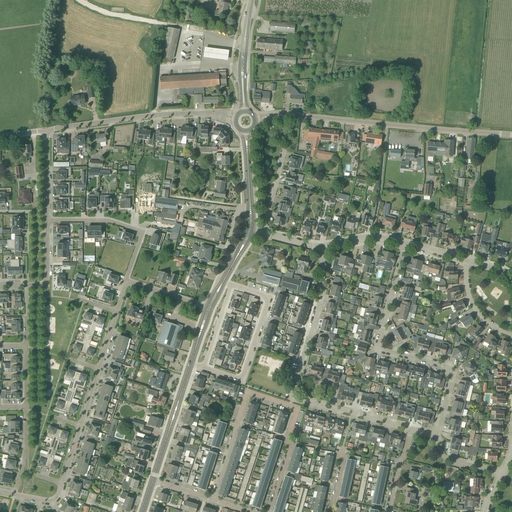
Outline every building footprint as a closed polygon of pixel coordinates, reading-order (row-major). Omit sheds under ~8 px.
[(216,10),(215,16),(221,17),(222,15),(226,16),(226,15),(227,9),(228,9),(229,4),(226,3),(226,0),(218,0),(217,6),(220,7),(219,11),(216,10)] [(184,22),(197,24),(197,19),(189,18),(190,10),(185,9),(185,14),(183,14),(183,17),(184,17),(184,22)] [(295,24),(271,22),(270,31),(294,33),(295,24)] [(161,57),(160,60),(171,63),(172,59),(173,59),(179,30),(174,29),(167,27),(161,57)] [(266,40),(258,40),(257,47),(265,48),(265,49),(282,51),(283,40),(266,39),(266,40)] [(303,42),(304,53),(313,53),(312,43),(310,44),(310,42),(303,42)] [(230,51),(205,48),(204,58),(228,61),(230,51)] [(296,58),(288,57),(275,56),(274,63),(296,65),(296,58)] [(226,89),(225,71),(222,71),(220,71),(220,72),(214,73),(215,74),(198,75),(170,77),(160,77),(161,90),(171,89),(179,89),(179,96),(193,95),(192,91),(204,91),(203,87),(219,86),(219,89),(226,89)] [(87,85),(89,98),(96,97),(94,84),(87,85)] [(290,103),(302,104),(302,100),(305,101),(305,97),(299,96),(299,94),(294,88),(292,88),(292,86),(287,85),(286,94),(291,94),(290,103)] [(262,91),(255,90),(253,102),(261,103),(262,92),(262,91)] [(194,96),(194,104),(199,104),(199,103),(202,103),(201,96),(204,96),(204,91),(192,91),(193,95),(193,96),(194,96)] [(270,93),(262,92),(261,103),(269,103),(270,93)] [(211,98),(204,99),(204,104),(218,103),(218,98),(217,94),(218,94),(213,94),(213,97),(211,97),(211,98)] [(73,106),(85,104),(84,95),(71,97),(72,100),(69,101),(68,102),(68,104),(70,106),(72,105),(73,106)] [(198,130),(197,137),(201,137),(201,134),(208,135),(208,127),(205,127),(205,125),(202,125),(201,130),(198,130)] [(187,137),(188,126),(185,126),(184,128),(181,127),(181,129),(178,129),(177,141),(181,141),(184,137),(187,137)] [(187,137),(186,139),(196,140),(197,130),(193,130),(193,128),(190,128),(191,126),(188,126),(187,137)] [(165,138),(166,127),(163,127),(163,129),(160,129),(159,137),(156,137),(155,141),(159,141),(159,139),(161,139),(162,138),(165,138)] [(166,127),(165,138),(170,139),(169,144),(174,144),(175,133),(172,133),(172,130),(169,130),(169,128),(166,127)] [(218,136),(222,129),(214,128),(213,135),(218,136)] [(144,140),(145,129),(142,129),(142,131),(139,130),(139,132),(135,132),(134,142),(140,143),(141,139),(144,140)] [(148,129),(145,129),(144,140),(148,140),(148,145),(153,146),(154,133),(151,133),(151,131),(148,131),(148,129)] [(223,129),(222,129),(218,136),(219,136),(222,140),(229,136),(227,134),(225,132),(222,129),(223,129)] [(338,140),(339,132),(309,129),(305,129),(303,142),(314,143),(310,157),(315,158),(332,162),(333,154),(317,151),(320,140),(329,141),(330,139),(338,140)] [(381,145),(382,135),(367,133),(366,143),(370,144),(370,146),(374,147),(374,145),(381,145)] [(354,139),(355,135),(347,134),(345,145),(350,145),(350,148),(358,149),(359,140),(354,139)] [(105,135),(96,136),(97,143),(98,143),(98,144),(94,145),(95,151),(101,150),(100,144),(100,143),(106,142),(105,135)] [(72,147),(72,152),(78,152),(78,149),(84,149),(83,153),(88,153),(88,140),(84,140),(84,136),(79,137),(76,137),(75,138),(76,146),(72,147)] [(61,153),(69,153),(69,149),(69,142),(65,142),(65,140),(65,139),(62,139),(62,140),(57,140),(57,141),(57,145),(57,149),(61,149),(61,153)] [(466,159),(473,160),(475,140),(468,139),(466,159)] [(453,156),(454,141),(445,140),(445,143),(428,142),(427,155),(430,156),(430,152),(445,153),(445,156),(453,156)] [(24,149),(23,149),(24,154),(25,164),(30,164),(29,158),(32,157),(30,145),(24,146),(24,149)] [(401,151),(391,150),(390,157),(400,158),(401,151)] [(412,150),(412,151),(406,150),(405,158),(405,162),(401,162),(400,169),(408,170),(409,158),(414,158),(414,154),(415,154),(416,150),(412,150)] [(222,165),(230,165),(230,157),(222,157),(222,153),(217,154),(217,161),(222,161),(222,165)] [(298,170),(299,164),(302,165),(304,157),(294,154),(293,158),(291,157),(290,161),(289,163),(290,164),(289,167),(298,170)] [(71,168),(69,168),(66,168),(59,168),(59,172),(57,172),(56,172),(56,175),(57,175),(57,180),(58,180),(58,181),(61,181),(61,180),(66,180),(66,176),(71,176),(71,168)] [(290,176),(287,175),(285,182),(294,184),(297,185),(298,184),(299,182),(298,181),(299,178),(303,179),(304,176),(291,172),(290,176)] [(214,196),(225,198),(226,192),(224,192),(225,182),(217,181),(216,191),(215,191),(214,196)] [(66,183),(59,183),(59,187),(57,187),(56,187),(56,190),(57,190),(57,195),(66,195),(69,195),(69,183),(66,183)] [(432,185),(425,184),(424,195),(431,196),(432,185)] [(281,196),(288,198),(288,201),(294,202),(295,196),(294,196),(296,189),(289,187),(288,191),(283,189),(281,196)] [(18,204),(31,204),(31,197),(29,197),(29,189),(20,189),(20,199),(18,199),(18,204)] [(129,199),(120,199),(120,209),(125,209),(131,209),(131,205),(134,205),(134,191),(129,191),(129,199)] [(5,196),(0,195),(0,203),(6,204),(6,201),(9,201),(9,194),(5,194),(5,196)] [(109,199),(108,195),(100,195),(100,202),(104,202),(104,203),(105,203),(105,208),(106,208),(108,208),(109,208),(109,209),(113,209),(113,208),(113,203),(114,203),(114,199),(109,199)] [(155,202),(156,195),(151,195),(151,198),(139,198),(139,208),(151,208),(151,202),(155,202)] [(99,196),(94,196),(94,199),(88,199),(88,208),(96,208),(96,203),(99,203),(99,196)] [(323,196),(322,201),(334,204),(335,199),(323,196)] [(69,210),(69,198),(59,198),(59,202),(57,202),(56,202),(56,205),(57,205),(57,210),(58,210),(58,211),(61,211),(61,210),(66,210),(69,210)] [(178,201),(173,201),(157,198),(155,207),(176,210),(178,201)] [(291,203),(282,200),(281,204),(279,203),(277,211),(286,213),(287,208),(290,208),(291,203)] [(383,218),(384,219),(383,224),(386,225),(386,226),(390,227),(389,227),(390,226),(393,227),(395,221),(388,219),(390,204),(385,204),(383,218)] [(176,216),(154,212),(154,217),(162,218),(161,223),(174,225),(176,216)] [(197,227),(212,231),(210,238),(215,239),(214,240),(223,242),(229,217),(217,214),(215,222),(200,218),(197,227)] [(289,216),(282,215),(279,214),(278,217),(276,217),(274,224),(283,226),(284,223),(287,223),(289,216)] [(363,216),(361,225),(368,227),(369,223),(372,224),(374,215),(368,214),(367,217),(363,216)] [(23,221),(23,217),(14,217),(14,226),(11,226),(11,232),(19,232),(19,229),(23,229),(23,224),(23,221)] [(348,218),(346,227),(353,229),(354,227),(357,228),(359,219),(352,217),(352,219),(348,218)] [(334,221),(331,230),(338,232),(339,229),(342,230),(345,219),(338,218),(337,222),(334,221)] [(408,230),(409,231),(414,232),(416,223),(416,221),(416,220),(416,219),(415,219),(414,219),(413,219),(412,220),(412,222),(403,219),(401,227),(404,228),(404,230),(407,231),(408,230)] [(305,222),(303,231),(309,233),(310,230),(314,230),(316,222),(309,220),(308,223),(305,222)] [(324,222),(319,221),(319,224),(318,224),(316,233),(323,235),(325,230),(328,231),(330,224),(324,222)] [(423,232),(422,236),(429,238),(429,237),(432,238),(434,231),(431,230),(431,229),(428,228),(429,225),(425,224),(424,227),(423,227),(422,232),(423,232)] [(95,239),(95,226),(90,226),(90,227),(88,227),(88,232),(84,232),(84,239),(95,239)] [(105,239),(105,232),(102,232),(102,227),(99,227),(99,226),(95,226),(95,239),(105,239)] [(69,238),(69,227),(57,227),(57,228),(56,228),(56,232),(57,232),(57,234),(62,234),(62,238),(69,238)] [(123,230),(122,232),(120,239),(116,238),(114,241),(119,242),(125,244),(126,241),(131,242),(132,240),(133,241),(134,237),(133,236),(126,233),(126,231),(123,230)] [(159,241),(163,242),(165,234),(159,233),(159,235),(155,234),(154,237),(152,237),(150,244),(157,246),(159,241)] [(449,243),(455,244),(457,237),(451,235),(443,233),(442,238),(443,238),(442,242),(449,244),(449,243)] [(7,240),(7,244),(22,244),(22,240),(22,238),(22,237),(20,237),(20,234),(14,234),(14,240),(7,240)] [(171,234),(169,240),(177,242),(179,236),(171,234)] [(474,243),(478,244),(479,237),(476,236),(475,238),(472,237),(470,239),(470,240),(465,239),(462,238),(460,244),(464,245),(463,248),(470,249),(471,245),(472,245),(473,242),(474,243)] [(489,246),(490,242),(487,239),(485,245),(484,244),(482,243),(481,244),(480,247),(479,247),(479,248),(480,248),(479,252),(487,254),(489,246)] [(68,241),(62,241),(62,244),(57,244),(57,246),(56,246),(56,251),(69,251),(68,241)] [(497,247),(495,255),(498,256),(498,257),(502,258),(502,257),(506,258),(508,249),(502,248),(503,244),(502,243),(495,241),(496,241),(495,241),(494,244),(494,246),(497,247)] [(22,249),(22,244),(7,244),(7,249),(14,249),(14,255),(21,255),(21,252),(22,252),(22,251),(22,249)] [(201,245),(201,247),(196,246),(195,251),(200,252),(212,255),(213,251),(211,251),(212,248),(201,245)] [(270,250),(271,249),(266,247),(266,249),(263,248),(262,253),(261,253),(260,256),(261,256),(260,260),(263,261),(262,264),(269,266),(272,257),(270,257),(272,250),(270,250)] [(69,261),(69,251),(56,251),(56,256),(57,256),(57,258),(62,258),(62,261),(69,261)] [(378,267),(379,266),(386,262),(388,253),(383,251),(382,253),(378,252),(374,266),(376,267),(378,267)] [(210,262),(212,255),(200,252),(198,258),(200,259),(200,260),(206,261),(206,262),(209,263),(210,262)] [(394,254),(388,253),(386,262),(385,266),(393,268),(394,263),(395,264),(397,257),(393,256),(394,254)] [(361,264),(364,265),(367,256),(361,255),(361,257),(357,256),(355,266),(361,267),(361,264)] [(338,268),(340,268),(340,269),(343,270),(344,266),(346,257),(341,256),(338,268)] [(370,265),(372,258),(367,256),(364,265),(367,266),(365,273),(371,274),(373,266),(370,265)] [(347,267),(346,270),(345,271),(347,274),(351,275),(353,266),(354,262),(351,261),(351,259),(346,257),(344,266),(347,267)] [(308,267),(309,261),(305,259),(305,258),(302,258),(301,259),(301,258),(300,264),(299,264),(297,271),(305,273),(306,269),(306,268),(306,266),(308,267)] [(406,271),(409,272),(414,273),(417,261),(412,259),(411,262),(408,261),(406,267),(407,268),(406,271)] [(14,275),(14,260),(10,260),(10,267),(4,267),(4,273),(7,273),(7,275),(8,275),(10,275),(14,275)] [(19,260),(14,260),(14,275),(19,275),(18,275),(20,275),(21,275),(22,275),(22,271),(23,271),(23,269),(22,269),(22,267),(19,267),(19,260)] [(423,262),(417,261),(414,273),(413,275),(421,277),(423,270),(421,269),(423,262)] [(429,264),(428,267),(425,266),(424,271),(423,273),(429,275),(429,273),(432,273),(435,265),(432,264),(432,265),(429,264)] [(437,266),(435,265),(432,273),(431,278),(435,278),(435,277),(440,279),(443,270),(440,269),(440,267),(437,266)] [(284,275),(282,274),(282,273),(263,268),(264,268),(263,268),(262,274),(263,274),(262,275),(264,275),(262,282),(279,286),(279,285),(282,286),(284,277),(284,275)] [(189,285),(187,285),(198,289),(202,276),(201,276),(202,272),(203,273),(203,272),(193,269),(189,281),(190,281),(189,285)] [(452,269),(445,269),(445,276),(449,276),(449,279),(458,279),(458,272),(452,272),(452,269)] [(168,283),(168,284),(174,286),(178,276),(171,274),(171,276),(168,275),(168,274),(160,272),(158,277),(159,277),(158,282),(165,284),(166,282),(168,283)] [(118,282),(120,279),(119,278),(119,277),(108,274),(105,284),(111,286),(112,283),(117,284),(117,282),(118,282)] [(284,277),(282,286),(281,287),(297,291),(298,288),(299,288),(299,287),(303,288),(302,293),(307,294),(310,283),(301,280),(301,282),(300,281),(284,277)] [(85,287),(87,281),(77,278),(73,289),(74,289),(74,290),(78,291),(78,290),(80,291),(82,286),(85,287)] [(332,285),(331,290),(339,292),(340,290),(343,290),(344,288),(345,289),(346,286),(339,284),(338,286),(332,285)] [(404,287),(403,292),(415,296),(416,293),(412,292),(413,289),(404,287)] [(108,294),(109,290),(103,288),(100,298),(111,302),(111,301),(112,302),(113,298),(113,297),(113,295),(108,294)] [(456,300),(456,297),(456,296),(460,295),(459,289),(458,290),(458,288),(450,290),(447,291),(448,294),(450,294),(451,294),(452,298),(451,298),(452,301),(456,300)] [(339,295),(339,292),(331,290),(330,296),(334,297),(334,300),(340,302),(342,296),(339,295)] [(378,293),(375,292),(373,299),(371,298),(370,300),(381,303),(383,298),(380,297),(381,294),(378,293)] [(412,304),(413,303),(411,301),(410,300),(410,297),(414,298),(415,296),(403,292),(401,298),(404,299),(404,302),(412,304)] [(8,294),(3,294),(3,303),(6,303),(6,309),(11,309),(11,301),(8,301),(8,294)] [(22,295),(20,295),(20,294),(14,294),(14,298),(11,298),(11,301),(11,309),(17,309),(17,307),(21,307),(21,302),(20,302),(20,299),(22,299),(22,295)] [(285,302),(287,297),(279,294),(277,299),(285,302)] [(238,310),(241,298),(236,296),(235,301),(233,301),(231,307),(238,310)] [(256,306),(258,300),(253,299),(251,304),(250,304),(248,309),(256,312),(258,307),(256,306)] [(328,302),(326,308),(335,310),(336,307),(338,308),(340,302),(334,300),(333,303),(328,302)] [(380,309),(381,303),(370,300),(370,303),(372,303),(372,306),(369,306),(368,309),(377,311),(378,308),(380,309)] [(456,313),(462,311),(462,310),(465,308),(462,301),(453,305),(456,313)] [(303,302),(301,308),(309,310),(311,305),(303,302)] [(399,307),(398,310),(408,312),(411,313),(413,304),(412,304),(404,302),(403,305),(401,305),(400,308),(399,307)] [(142,320),(144,314),(145,312),(140,310),(140,311),(138,310),(139,309),(131,306),(130,311),(129,310),(127,315),(135,318),(136,318),(142,320)] [(339,311),(335,310),(326,308),(325,313),(331,314),(330,318),(336,319),(339,311)] [(377,311),(368,309),(365,308),(363,317),(366,318),(377,321),(378,315),(376,315),(377,311)] [(254,318),(256,312),(248,309),(246,315),(247,316),(245,321),(250,322),(252,317),(254,318)] [(280,318),(281,312),(273,310),(271,315),(280,318)] [(411,313),(408,312),(398,310),(398,312),(399,313),(398,316),(400,316),(399,319),(410,322),(412,314),(411,313)] [(86,333),(89,335),(95,317),(92,316),(92,315),(86,313),(85,315),(84,315),(82,324),(88,326),(86,333)] [(161,319),(162,317),(162,316),(158,315),(158,314),(156,314),(155,314),(154,314),(151,322),(160,324),(163,325),(165,320),(161,319)] [(232,327),(236,316),(230,314),(229,319),(227,318),(225,325),(232,327)] [(466,318),(465,316),(459,320),(457,321),(457,322),(455,323),(457,325),(461,323),(465,327),(471,323),(471,324),(474,322),(470,315),(466,318)] [(95,317),(89,335),(93,336),(96,327),(102,329),(105,321),(104,321),(105,319),(99,317),(98,318),(95,317)] [(21,321),(20,321),(20,318),(15,318),(13,318),(5,318),(5,324),(12,324),(12,327),(21,327),(21,321)] [(304,326),(306,321),(298,318),(296,323),(304,326)] [(323,320),(322,325),(334,328),(335,329),(336,326),(335,324),(336,319),(330,318),(329,321),(323,320)] [(361,326),(372,329),(373,329),(374,326),(375,326),(377,321),(366,318),(365,320),(364,320),(364,322),(364,323),(364,325),(362,324),(362,325),(361,326)] [(165,320),(163,325),(160,335),(158,343),(176,349),(179,350),(183,339),(179,338),(183,326),(177,324),(176,325),(173,324),(172,324),(168,323),(168,321),(165,320)] [(248,330),(250,325),(245,323),(243,328),(242,328),(240,334),(249,336),(250,331),(248,330)] [(269,323),(267,328),(275,331),(277,326),(269,323)] [(395,339),(404,334),(402,330),(406,328),(403,324),(396,328),(397,330),(393,333),(394,336),(395,339)] [(228,338),(232,327),(225,325),(223,331),(224,332),(223,337),(228,338)] [(326,332),(325,335),(334,338),(335,334),(333,334),(334,328),(322,325),(320,330),(326,332)] [(369,337),(372,329),(361,326),(358,325),(356,334),(358,335),(369,337)] [(477,337),(483,331),(481,329),(482,329),(478,325),(475,328),(473,327),(467,333),(471,337),(474,334),(477,337)] [(21,332),(21,327),(12,327),(12,330),(5,330),(5,334),(2,334),(2,336),(13,336),(13,332),(21,332)] [(409,330),(404,334),(395,339),(397,341),(399,343),(412,335),(409,330)] [(295,332),(293,337),(301,340),(303,335),(295,332)] [(84,352),(89,335),(86,333),(83,342),(76,340),(74,348),(75,348),(74,351),(80,353),(80,351),(84,352)] [(247,342),(249,336),(240,334),(238,339),(237,345),(238,345),(243,347),(244,341),(247,342)] [(492,350),(494,351),(497,345),(495,345),(498,341),(495,339),(495,338),(489,334),(484,342),(489,345),(487,348),(492,350)] [(90,345),(93,336),(89,335),(84,352),(87,353),(87,355),(92,357),(93,354),(94,354),(94,355),(97,347),(90,345)] [(333,341),(334,338),(325,335),(324,338),(319,337),(317,342),(329,345),(330,340),(333,341)] [(352,342),(356,343),(365,345),(366,342),(368,343),(369,337),(358,335),(357,340),(353,339),(352,342)] [(419,349),(422,350),(426,335),(423,335),(422,335),(422,337),(417,336),(417,339),(419,339),(416,348),(419,348),(419,349)] [(429,346),(432,347),(434,340),(428,339),(429,337),(428,336),(426,335),(422,350),(425,351),(425,350),(428,351),(429,346)] [(120,336),(118,341),(126,344),(128,338),(120,336)] [(476,348),(480,342),(482,339),(479,337),(473,346),(476,348)] [(270,347),(272,341),(263,338),(262,344),(270,347)] [(434,338),(434,340),(432,347),(435,347),(434,352),(437,353),(436,354),(439,355),(443,342),(443,341),(434,338)] [(498,343),(497,349),(502,351),(501,354),(507,356),(509,350),(506,349),(508,343),(502,341),(501,344),(498,343)] [(227,344),(222,342),(220,348),(218,347),(216,352),(224,355),(226,350),(225,349),(227,344)] [(289,348),(289,347),(298,350),(299,345),(291,342),(290,342),(288,347),(289,348)] [(328,351),(329,345),(317,342),(316,348),(326,350),(325,354),(332,356),(333,352),(328,351)] [(443,342),(439,355),(442,355),(442,354),(445,355),(447,349),(450,350),(451,345),(448,344),(448,343),(443,342)] [(165,359),(173,362),(175,355),(174,355),(176,349),(158,343),(157,346),(164,348),(162,352),(161,358),(165,359)] [(356,343),(355,346),(358,346),(357,351),(357,352),(357,353),(361,354),(361,353),(365,354),(367,346),(365,345),(356,343)] [(234,352),(232,358),(241,361),(243,355),(240,354),(242,349),(237,347),(235,352),(234,352)] [(296,356),(298,350),(289,347),(289,348),(288,353),(296,356)] [(455,349),(453,356),(454,356),(455,357),(454,357),(458,358),(458,359),(462,360),(463,357),(462,356),(463,351),(466,352),(467,349),(459,347),(458,350),(455,349)] [(126,355),(123,354),(115,351),(113,357),(116,358),(115,361),(124,363),(126,355)] [(221,366),(224,355),(216,352),(214,358),(217,359),(215,364),(221,366)] [(12,357),(12,354),(2,354),(2,357),(4,357),(4,360),(11,360),(11,363),(12,363),(20,363),(20,357),(12,357)] [(366,362),(365,361),(364,364),(364,365),(365,365),(365,366),(370,367),(370,370),(366,369),(365,375),(371,377),(372,371),(374,364),(375,359),(367,357),(366,362)] [(239,366),(241,361),(232,358),(230,363),(231,364),(230,369),(235,371),(236,365),(239,366)] [(377,364),(374,364),(372,371),(375,372),(376,369),(381,370),(384,362),(378,360),(377,364)] [(319,363),(317,362),(315,367),(312,366),(310,376),(315,377),(319,363)] [(389,363),(384,362),(381,370),(380,374),(386,376),(385,380),(388,380),(390,374),(391,368),(388,367),(389,363)] [(474,372),(475,373),(479,371),(476,367),(475,368),(471,362),(466,365),(468,367),(466,369),(466,370),(465,371),(468,375),(472,381),(476,379),(472,373),(474,372)] [(12,363),(11,363),(2,363),(2,366),(4,366),(4,369),(11,369),(11,372),(12,372),(20,372),(20,366),(12,366),(12,363)] [(322,374),(325,374),(327,368),(323,367),(323,369),(320,368),(321,364),(319,363),(315,377),(321,378),(322,374)] [(396,372),(399,373),(402,363),(399,363),(399,364),(396,364),(395,366),(392,365),(391,368),(390,374),(395,375),(396,372)] [(402,363),(399,373),(403,374),(402,377),(407,378),(408,376),(410,369),(406,368),(407,366),(404,366),(404,364),(402,363)] [(336,365),(336,368),(332,381),(338,383),(339,378),(342,379),(344,371),(343,370),(344,367),(336,365)] [(498,365),(498,369),(494,369),(493,376),(497,376),(497,377),(507,377),(507,370),(505,370),(505,365),(498,365)] [(110,367),(108,372),(118,375),(119,372),(122,373),(123,368),(116,366),(115,369),(110,367)] [(413,370),(410,369),(408,376),(411,377),(412,375),(414,376),(413,379),(416,380),(419,368),(414,366),(413,370)] [(327,380),(332,381),(336,368),(333,368),(332,371),(329,370),(330,369),(327,368),(325,374),(328,375),(327,380)] [(425,369),(419,368),(416,380),(416,381),(424,384),(426,379),(427,374),(424,374),(425,369)] [(67,391),(71,392),(77,374),(73,373),(74,372),(68,370),(67,372),(66,372),(64,380),(70,382),(67,391)] [(12,375),(12,372),(11,372),(3,372),(3,374),(6,374),(6,378),(11,378),(11,381),(12,381),(20,381),(20,375),(12,375)] [(118,375),(108,372),(106,378),(107,378),(106,381),(117,384),(118,381),(119,381),(120,376),(118,375)] [(164,390),(164,388),(168,375),(160,372),(158,372),(153,386),(164,390)] [(429,379),(426,379),(424,384),(424,385),(428,386),(428,385),(433,386),(434,382),(436,374),(431,372),(429,379)] [(71,392),(75,393),(77,384),(84,387),(87,378),(86,378),(86,379),(86,378),(86,376),(80,374),(80,375),(77,374),(71,392)] [(436,374),(434,382),(437,383),(437,387),(443,389),(444,384),(440,383),(442,375),(436,374)] [(219,390),(222,381),(216,379),(213,389),(219,390)] [(500,391),(506,391),(506,386),(505,386),(505,380),(495,379),(495,380),(495,383),(497,383),(496,390),(497,390),(497,391),(500,391)] [(12,384),(12,381),(11,381),(3,381),(3,383),(6,383),(6,387),(11,387),(11,390),(12,390),(20,390),(20,384),(12,384)] [(205,384),(204,383),(196,381),(194,386),(203,389),(205,384)] [(224,391),(227,382),(222,381),(219,390),(224,392),(224,391)] [(464,381),(463,385),(459,383),(457,389),(465,391),(468,392),(471,383),(464,381)] [(230,392),(232,384),(227,382),(224,391),(229,393),(230,392)] [(112,387),(110,386),(105,385),(105,384),(104,384),(102,390),(110,392),(112,387)] [(343,402),(346,403),(350,387),(341,385),(339,392),(342,393),(341,400),(343,401),(343,402)] [(160,396),(160,398),(157,397),(158,392),(149,389),(147,394),(154,396),(151,404),(155,405),(155,404),(164,407),(167,398),(160,396)] [(459,396),(458,399),(466,401),(468,395),(465,394),(465,391),(457,389),(456,395),(459,396)] [(12,393),(12,390),(11,390),(3,390),(3,392),(4,392),(4,396),(11,396),(11,399),(20,399),(20,393),(12,393)] [(102,390),(101,395),(109,397),(113,399),(114,394),(110,392),(102,390)] [(353,397),(357,398),(359,392),(357,391),(352,390),(349,390),(346,403),(349,403),(349,402),(352,403),(353,397)] [(65,409),(71,392),(67,391),(65,399),(58,397),(55,405),(56,405),(56,408),(62,410),(62,408),(65,409)] [(72,402),(75,393),(71,392),(65,409),(69,410),(68,412),(74,414),(75,411),(76,411),(75,412),(76,412),(78,404),(72,402)] [(365,408),(369,394),(366,394),(359,392),(357,398),(361,399),(360,405),(362,406),(362,407),(365,408)] [(208,403),(210,397),(208,396),(206,395),(199,393),(198,397),(192,395),(189,403),(203,407),(201,407),(203,401),(208,403)] [(374,393),(374,395),(369,394),(365,408),(368,408),(368,407),(371,408),(372,402),(376,403),(378,395),(374,393)] [(507,400),(505,400),(505,399),(504,399),(503,397),(503,394),(493,393),(492,398),(494,400),(494,404),(505,405),(505,404),(506,404),(507,400)] [(389,396),(388,398),(384,413),(387,413),(387,412),(390,413),(391,410),(394,411),(396,401),(393,400),(390,396),(389,395),(389,396)] [(385,397),(385,398),(379,397),(377,406),(380,407),(379,410),(382,411),(382,412),(384,413),(388,398),(385,397)] [(465,404),(466,401),(458,399),(458,402),(454,401),(453,406),(452,406),(452,407),(461,409),(462,403),(465,404)] [(400,417),(403,418),(406,408),(403,407),(404,404),(397,402),(395,409),(399,410),(398,415),(401,416),(400,417)] [(409,409),(406,408),(403,418),(406,418),(406,417),(409,418),(411,412),(414,413),(415,407),(412,406),(409,406),(409,409)] [(422,422),(425,413),(422,412),(423,408),(418,406),(416,414),(419,415),(417,420),(420,421),(419,422),(422,422)] [(464,410),(461,409),(452,407),(451,412),(455,413),(455,415),(461,417),(461,415),(463,415),(464,410)] [(426,409),(425,413),(422,422),(426,423),(426,422),(428,423),(430,418),(433,419),(435,412),(431,411),(432,410),(426,409)] [(500,410),(500,409),(492,409),(492,413),(495,413),(495,420),(501,420),(503,421),(504,418),(505,417),(504,415),(504,413),(503,413),(502,413),(500,413),(500,411),(500,410)] [(104,413),(96,410),(94,416),(95,416),(95,418),(101,420),(105,421),(108,414),(104,413)] [(187,410),(185,416),(198,420),(199,418),(194,416),(195,413),(200,414),(201,411),(196,410),(195,412),(187,410)] [(310,413),(306,412),(303,425),(312,428),(313,424),(316,416),(310,414),(310,413)] [(316,414),(316,416),(313,424),(312,428),(316,429),(317,425),(323,427),(325,418),(319,417),(320,415),(316,414)] [(152,426),(160,428),(163,420),(155,417),(155,418),(150,416),(148,424),(152,426)] [(185,416),(183,422),(191,425),(192,422),(197,423),(198,420),(185,416)] [(285,424),(287,419),(279,416),(277,416),(275,421),(285,424)] [(253,425),(255,420),(254,419),(254,420),(246,417),(245,423),(253,425)] [(325,418),(323,427),(323,428),(326,429),(327,428),(333,429),(335,421),(329,419),(329,418),(326,417),(325,418)] [(333,429),(332,434),(335,435),(336,434),(342,435),(345,423),(339,422),(339,420),(335,419),(335,421),(333,429)] [(462,424),(459,423),(460,421),(451,419),(450,424),(449,424),(450,425),(458,427),(461,427),(462,424)] [(217,428),(225,430),(227,424),(219,421),(217,428)] [(283,429),(285,424),(275,421),(273,426),(283,429)] [(502,433),(503,425),(497,425),(498,422),(490,421),(489,425),(491,425),(491,432),(502,433)] [(92,424),(90,429),(100,433),(101,429),(102,430),(104,425),(98,423),(97,426),(92,424)] [(356,433),(360,434),(362,425),(357,424),(355,430),(352,429),(350,435),(356,437),(356,433)] [(367,427),(362,425),(360,434),(359,437),(364,439),(363,442),(367,443),(367,441),(369,433),(366,432),(367,427)] [(451,431),(451,434),(459,436),(459,433),(457,432),(458,427),(450,425),(448,430),(451,431)] [(283,429),(273,426),(272,431),(281,434),(283,429)] [(49,448),(53,449),(58,432),(55,431),(55,429),(50,427),(49,430),(48,429),(45,437),(52,439),(49,448)] [(223,436),(225,430),(217,428),(214,427),(213,430),(212,433),(215,434),(223,436)] [(181,428),(179,434),(192,438),(191,438),(193,439),(194,437),(189,433),(190,431),(181,428)] [(238,434),(246,437),(248,431),(244,429),(244,430),(240,428),(238,434)] [(374,437),(377,438),(379,430),(374,428),(373,434),(369,433),(367,441),(370,442),(371,441),(373,441),(374,437)] [(100,433),(90,429),(88,435),(93,436),(92,439),(98,441),(99,438),(98,438),(100,433)] [(385,431),(379,430),(377,438),(380,439),(379,443),(385,444),(386,440),(386,438),(383,438),(385,431)] [(58,432),(53,449),(56,450),(59,442),(66,444),(68,436),(68,435),(68,436),(67,435),(68,433),(62,431),(62,433),(58,432)] [(386,440),(385,444),(384,447),(388,448),(389,445),(390,446),(391,442),(395,443),(397,434),(391,433),(389,441),(386,440)] [(192,438),(179,434),(177,441),(190,444),(191,438),(192,438)] [(215,434),(213,440),(221,442),(223,436),(215,434)] [(243,443),(248,444),(250,438),(246,437),(238,434),(237,440),(243,443)] [(397,434),(395,443),(394,446),(399,448),(399,449),(402,450),(404,442),(401,441),(402,436),(397,434)] [(451,443),(464,447),(465,444),(464,443),(465,438),(459,436),(451,434),(450,437),(453,438),(451,443)] [(501,440),(501,436),(492,435),(492,439),(492,446),(501,447),(502,440),(501,440)] [(151,445),(153,439),(145,436),(144,439),(137,437),(135,441),(146,445),(147,444),(151,445)] [(318,447),(319,441),(310,438),(308,445),(318,447)] [(221,442),(213,440),(210,439),(208,445),(211,446),(219,449),(221,442)] [(274,439),(272,446),(279,448),(282,442),(279,441),(274,439)] [(17,449),(17,447),(18,443),(13,442),(13,440),(6,440),(4,451),(8,452),(17,454),(18,449),(17,449)] [(237,440),(235,447),(242,449),(243,446),(247,447),(248,444),(243,443),(237,440)] [(84,447),(92,449),(94,444),(86,442),(86,441),(84,447)] [(462,452),(462,450),(464,450),(464,451),(468,452),(467,455),(472,456),(473,449),(465,447),(464,447),(451,443),(451,444),(450,449),(458,451),(462,452)] [(132,450),(136,451),(135,454),(136,457),(139,458),(146,460),(146,459),(147,460),(148,457),(147,457),(149,452),(133,446),(132,450)] [(176,446),(173,452),(185,456),(187,451),(187,450),(184,449),(176,446)] [(192,455),(195,456),(197,450),(190,448),(184,446),(185,446),(184,449),(187,450),(187,451),(193,453),(192,455)] [(278,454),(279,448),(272,446),(270,451),(278,454)] [(242,449),(235,447),(233,453),(240,455),(242,449)] [(299,448),(295,447),(293,453),(301,455),(303,449),(299,448)] [(47,466),(53,449),(49,448),(47,456),(40,453),(37,462),(38,462),(37,465),(43,467),(44,465),(47,466)] [(56,452),(56,450),(53,449),(47,466),(50,467),(50,469),(56,471),(57,468),(57,469),(60,461),(53,459),(56,452)] [(497,461),(497,453),(491,452),(491,449),(486,449),(486,453),(488,453),(488,460),(492,461),(492,462),(496,462),(496,461),(497,461)] [(276,460),(278,454),(270,451),(268,458),(276,460)] [(183,463),(185,456),(173,452),(171,459),(179,461),(183,463)] [(208,458),(215,460),(217,454),(210,452),(208,458)] [(233,453),(231,459),(238,461),(240,455),(233,453)] [(293,453),(291,459),(299,461),(301,455),(293,453)] [(321,461),(332,463),(333,457),(330,456),(326,455),(325,458),(320,457),(319,461),(321,461)] [(14,464),(15,462),(15,458),(7,457),(7,460),(5,467),(14,469),(15,464),(14,464)] [(133,460),(129,458),(127,466),(136,469),(134,472),(142,475),(144,467),(138,465),(139,462),(133,460)] [(206,464),(213,466),(215,460),(208,458),(206,464)] [(266,464),(274,466),(276,460),(268,458),(266,464)] [(238,461),(231,459),(229,465),(236,467),(238,461)] [(299,461),(291,459),(289,465),(297,467),(299,461)] [(354,468),(358,468),(359,465),(355,464),(355,461),(348,460),(346,466),(354,468)] [(332,463),(321,461),(320,467),(323,468),(331,469),(332,463)] [(379,473),(387,474),(388,468),(387,468),(388,464),(383,463),(380,463),(379,467),(380,467),(379,473)] [(181,468),(169,464),(167,471),(179,474),(181,468)] [(204,470),(211,472),(213,466),(206,464),(204,470)] [(272,472),(274,466),(266,464),(265,467),(263,466),(262,469),(264,470),(272,472)] [(229,465),(227,471),(234,473),(236,467),(229,465)] [(296,477),(307,480),(307,477),(302,476),(302,475),(298,474),(300,469),(299,469),(299,468),(297,467),(289,465),(288,471),(290,472),(295,474),(297,474),(296,477)] [(416,480),(418,473),(420,473),(420,471),(421,470),(411,468),(410,471),(410,474),(409,473),(408,478),(416,480)] [(1,482),(10,484),(12,476),(5,475),(6,471),(0,469),(0,470),(0,474),(3,475),(1,482)] [(202,476),(209,478),(211,472),(204,470),(202,476)] [(262,476),(270,478),(272,472),(264,470),(262,476)] [(178,481),(179,476),(180,475),(179,475),(179,474),(167,471),(165,477),(178,481)] [(234,473),(227,471),(225,477),(232,479),(234,473)] [(200,482),(207,484),(209,478),(202,476),(200,482)] [(270,478),(262,476),(261,482),(268,484),(270,478)] [(134,478),(129,477),(128,482),(124,481),(121,488),(129,490),(130,487),(137,489),(139,482),(133,480),(134,478)] [(225,477),(223,483),(230,485),(232,479),(225,477)] [(284,483),(291,485),(293,479),(289,477),(289,478),(286,477),(284,483)] [(84,487),(85,483),(86,480),(80,478),(78,483),(74,481),(73,481),(71,486),(81,490),(82,486),(84,487)] [(474,479),(473,487),(471,487),(471,493),(478,494),(478,488),(482,489),(483,484),(481,484),(482,479),(474,479)] [(453,491),(454,482),(444,481),(443,490),(453,491)] [(200,482),(198,488),(205,490),(207,484),(200,482)] [(268,484),(261,482),(259,488),(266,490),(268,484)] [(221,489),(228,491),(230,485),(223,483),(221,489)] [(282,489),(289,491),(291,485),(284,483),(282,489)] [(325,494),(327,488),(323,487),(319,486),(316,485),(315,491),(317,492),(325,494)] [(81,490),(71,486),(70,492),(75,493),(74,496),(80,498),(81,495),(80,495),(81,490)] [(266,490),(259,488),(257,494),(264,496),(266,490)] [(416,494),(413,493),(414,490),(407,488),(406,494),(407,494),(405,503),(417,506),(418,500),(415,499),(416,494)] [(222,496),(226,497),(228,491),(221,489),(219,495),(222,496)] [(282,489),(280,495),(287,497),(290,498),(292,492),(289,491),(282,489)] [(120,498),(119,502),(132,506),(134,499),(127,497),(129,494),(123,492),(121,498),(120,498)] [(168,503),(170,496),(167,495),(160,493),(158,500),(165,503),(165,502),(168,503)] [(264,496),(257,494),(255,500),(262,502),(264,496)] [(280,495),(278,501),(285,503),(287,497),(280,495)] [(372,503),(380,505),(381,499),(373,497),(369,496),(369,499),(373,500),(372,503)] [(478,504),(478,498),(465,497),(464,510),(467,510),(472,511),(472,507),(476,507),(476,504),(478,504)] [(315,504),(323,506),(324,500),(316,498),(314,498),(312,504),(315,504)] [(262,502),(255,500),(253,506),(257,507),(260,508),(262,502)] [(183,510),(182,511),(189,511),(192,503),(186,501),(183,510)] [(285,503),(278,501),(276,507),(283,509),(285,503)] [(67,502),(63,506),(70,511),(72,511),(75,509),(76,510),(78,507),(73,503),(71,506),(67,502),(68,502),(67,502)] [(128,511),(129,511),(132,506),(119,502),(118,505),(116,511),(117,511),(122,511),(123,510),(128,511)] [(190,511),(195,511),(198,505),(192,503),(189,511),(190,511)]
